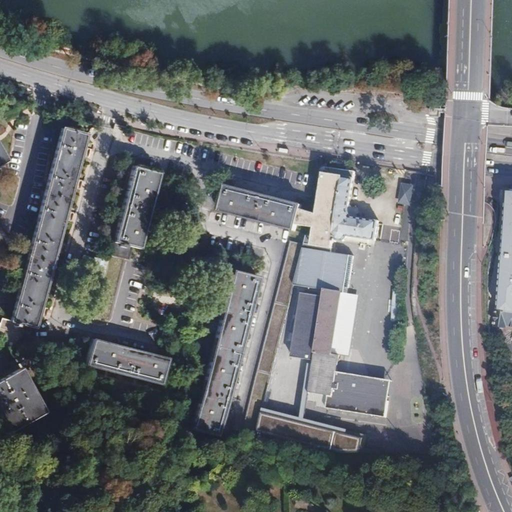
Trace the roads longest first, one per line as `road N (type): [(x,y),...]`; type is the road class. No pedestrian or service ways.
road 1 (primary): [(410,133),(167,94),(0,48)]
road 2 (secondary): [(504,511),(481,451),(462,336),(469,111)]
road 3 (primary): [(0,65),(168,116),(382,153)]
road 4 (primary): [(382,153),(511,168)]
